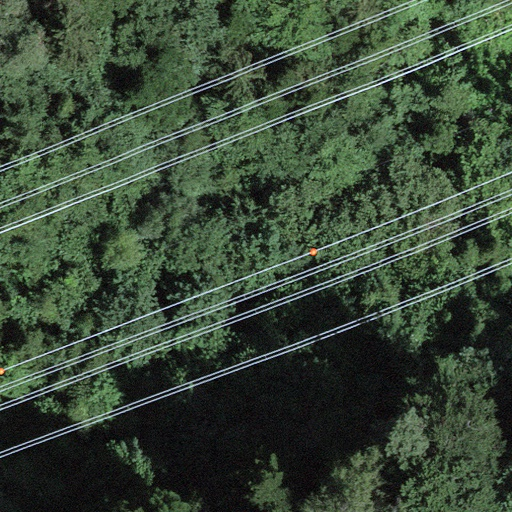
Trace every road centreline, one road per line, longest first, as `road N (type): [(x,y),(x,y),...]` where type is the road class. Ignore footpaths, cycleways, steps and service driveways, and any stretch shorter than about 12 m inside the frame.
road 1 (motorway): [(0,292),(511,376)]
road 2 (motorway): [(511,174),(0,111)]
